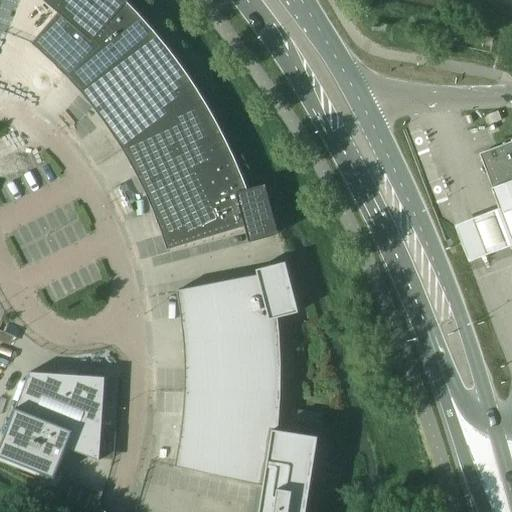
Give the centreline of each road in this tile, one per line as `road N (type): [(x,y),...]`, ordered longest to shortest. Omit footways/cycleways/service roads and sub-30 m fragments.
road 1 (secondary): [(497,428),(409,195),(352,107)]
road 2 (secondary): [(322,113),(384,226),(459,422)]
road 3 (unclassified): [(0,105),(49,134),(83,169),(112,242),(130,321)]
road 4 (unclassified): [(130,321),(132,455),(118,511)]
road 5 (unclassified): [(130,321),(57,334),(17,304),(0,268)]
road 6 (unclassified): [(511,100),(352,107)]
road 7 (secondary): [(245,0),(322,113)]
road 8 (secondary): [(352,107),(282,0)]
